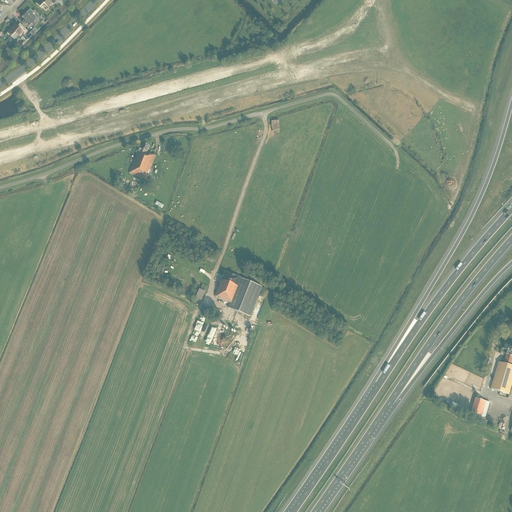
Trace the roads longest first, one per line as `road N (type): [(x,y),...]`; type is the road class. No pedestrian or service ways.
road 1 (unclassified): [(0,188),(169,130),(262,113),(266,128),(191,326)]
road 2 (motorway): [(511,103),(468,222),(378,385)]
road 3 (motorway): [(511,208),(378,385)]
road 4 (motorway): [(391,399),(511,239)]
road 5 (track): [(122,511),(191,326)]
road 6 (motorway): [(391,399),(511,262)]
road 7 (track): [(262,113),(331,93),(390,144),(396,169)]
road 8 (motorway): [(378,385),(292,511)]
road 9 (motorway): [(315,511),(391,399)]
road 10 (secondary): [(0,84),(96,0)]
